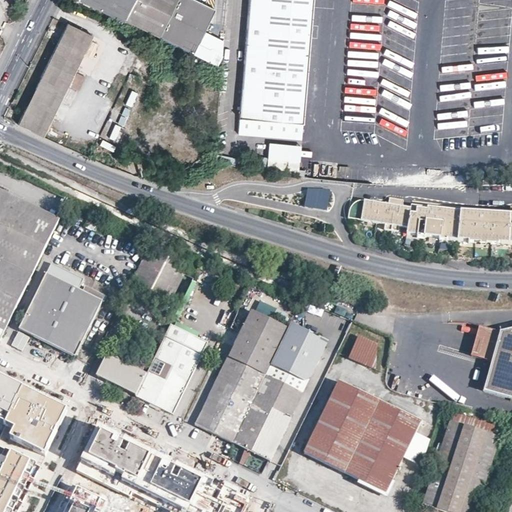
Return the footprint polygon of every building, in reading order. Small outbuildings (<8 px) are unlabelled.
[(215,10),(194,0),(78,0),(79,0),(125,23),(126,21),(171,43),(217,67),(222,57),(198,45),(201,40),(215,10)] [(301,139),(312,0),(249,0),(239,133),(301,139)] [(19,124),(43,136),(92,36),(68,24),(45,71),(19,124)] [(269,157),(301,160),(302,146),(270,144),(269,157)] [(300,174),(301,160),(269,157),(268,172),(300,174)] [(329,191),(308,188),(305,205),(326,208),(329,191)] [(0,328),(6,332),(60,219),(0,189),(0,328)] [(501,241),(501,245),(511,246),(511,211),(496,211),(474,210),(463,209),(448,207),(419,203),(415,202),(414,210),(405,209),(406,202),(405,202),(392,200),(391,206),(367,202),(357,201),(355,202),(353,204),(351,206),(350,208),(349,210),(349,213),(348,218),(358,220),(388,225),(387,231),(401,233),(402,228),(410,230),(410,236),(420,237),(421,233),(428,234),(427,238),(443,241),(443,236),(450,238),(450,242),(460,243),(471,244),(471,240),(478,240),(478,244),(494,245),(494,241),(501,241)] [(181,263),(150,248),(133,282),(181,306),(194,279),(177,270),(181,263)] [(75,357),(103,302),(79,290),(85,280),(53,264),(20,330),(75,357)] [(196,425),(233,444),(267,375),(272,364),(290,329),(252,311),(196,425)] [(322,338),(293,323),(290,329),(272,364),(304,380),(311,378),(326,348),(322,338)] [(209,343),(172,325),(147,374),(137,396),(174,414),(209,343)] [(492,362),(484,391),(511,398),(511,329),(505,331),(503,332),(502,332),(500,332),(499,331),(480,326),(472,356),(492,362)] [(376,370),(378,345),(358,337),(349,359),(376,370)] [(97,376),(137,396),(147,374),(108,355),(97,376)] [(267,375),(233,444),(271,462),(305,394),(267,375)] [(0,380),(0,423),(9,428),(27,393),(0,380)] [(386,494),(421,422),(339,382),(304,454),(386,494)] [(9,428),(0,446),(0,511),(14,511),(66,412),(27,393),(9,428)] [(485,488),(501,437),(450,421),(422,505),(444,511),(477,511),(480,504),(486,506),(492,490),(485,488)] [(245,511),(250,503),(96,427),(76,469),(163,511),(245,511)] [(100,511),(106,501),(72,485),(59,511),(100,511)]
